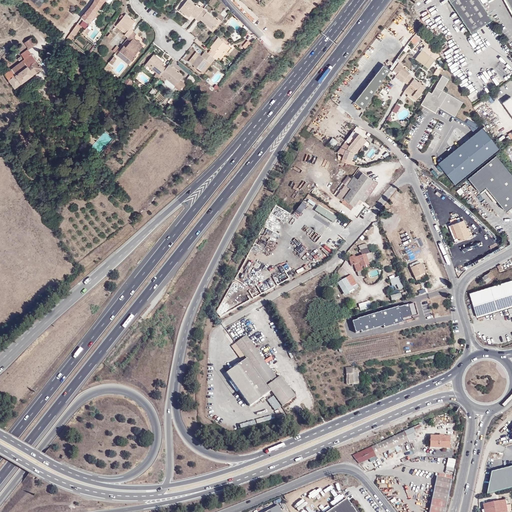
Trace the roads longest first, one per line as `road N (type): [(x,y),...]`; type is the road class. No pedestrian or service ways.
road 1 (motorway): [(0,477),(376,0)]
road 2 (motorway): [(330,37),(0,454)]
road 3 (motorway): [(176,367),(193,309),(240,216),(382,0)]
road 4 (motorway): [(330,37),(209,173),(34,333)]
road 5 (motorway): [(0,499),(90,392),(121,388),(141,398),(157,421),(156,449),(130,476),(72,473)]
road 6 (unclassified): [(223,325),(334,260),(409,171)]
road 7 (primary): [(458,371),(265,454)]
road 8 (primary): [(274,466),(460,394)]
road 9 (primary): [(85,489),(153,498),(274,466)]
road 10 (tertiary): [(391,511),(348,468),(226,511)]
road 11 (motorway): [(109,511),(184,498),(274,466)]
road 12 (motorway): [(265,454),(221,459),(190,441),(175,409),(176,367)]
road 13 (residential): [(409,171),(460,286)]
road 14 (motorway): [(165,486),(176,367)]
